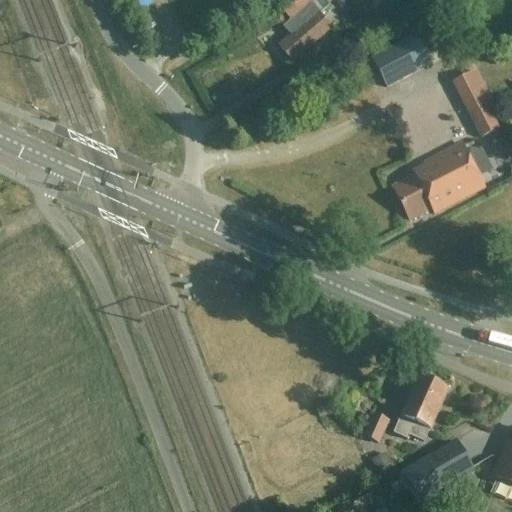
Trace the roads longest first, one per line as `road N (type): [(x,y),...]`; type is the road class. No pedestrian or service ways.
road 1 (unclassified): [(188,511),(96,277),(44,202),(50,159)]
road 2 (secondary): [(511,351),(433,327),(179,217)]
road 3 (unclassified): [(179,217),(192,175),(191,132),(180,109),(118,49),(94,0)]
road 4 (secondary): [(179,217),(50,159)]
